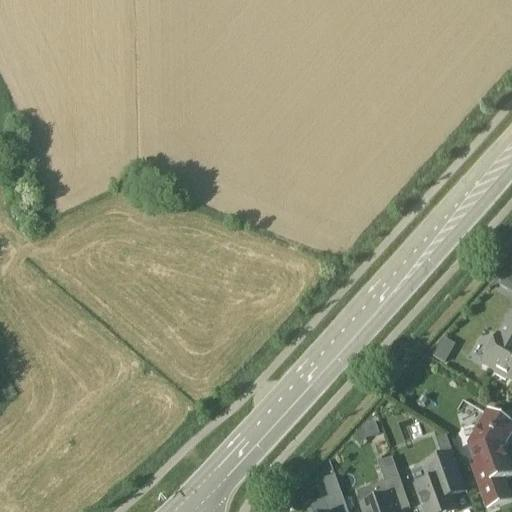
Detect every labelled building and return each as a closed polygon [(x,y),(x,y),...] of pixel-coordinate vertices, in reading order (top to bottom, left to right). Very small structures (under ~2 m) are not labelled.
[(511,292),(511,277),(506,274),(499,285),(511,292)] [(482,365),(511,381),(511,317),(501,337),(499,336),(482,365)] [(444,365),(448,359),(437,353),(434,358),(444,365)] [(511,472),(503,449),(511,434),(511,424),(489,412),(469,446),(477,467),(473,468),(488,511),(511,503),(504,481),(511,477),(511,472)] [(363,427),(368,440),(380,436),(375,423),(363,427)] [(467,493),(463,484),(453,455),(446,436),(437,440),(443,459),(420,467),(426,483),(415,488),(423,511),(457,511),(452,499),(467,493)] [(382,477),(397,472),(393,459),(378,464),(382,477)] [(359,499),(363,511),(403,511),(410,510),(399,478),(375,487),(377,493),(359,499)] [(316,504),(318,511),(347,511),(342,495),(316,504)]
